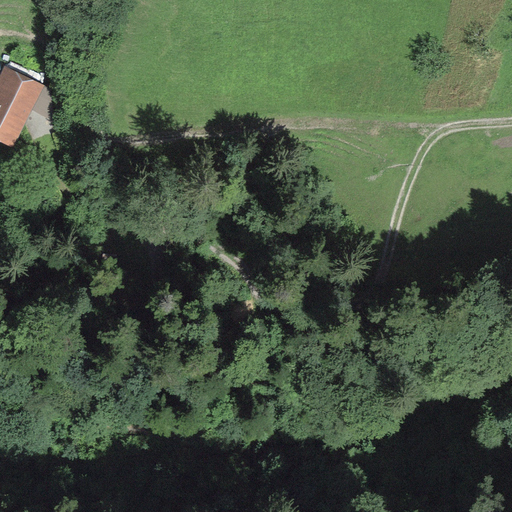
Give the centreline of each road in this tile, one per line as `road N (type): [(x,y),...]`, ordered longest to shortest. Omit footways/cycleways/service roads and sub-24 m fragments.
road 1 (track): [(511,121),(459,124),(429,140),(395,226),(390,277),(334,314),(277,310),(222,237),(182,227),(154,249),(153,268),(167,294),(159,312),(0,353)]
road 2 (track): [(59,55),(97,127),(115,137),(291,119),(445,129)]
